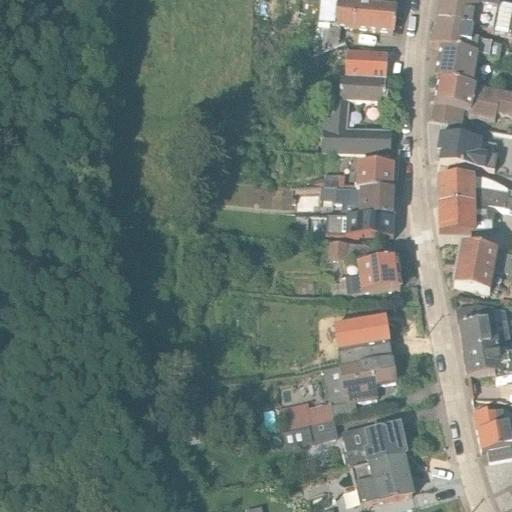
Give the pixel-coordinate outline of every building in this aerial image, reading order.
[(398,3),(365,0),(320,0),(317,26),(339,28),(395,33),(398,3)] [(511,3),(496,0),(438,0),(435,22),(474,28),(474,27),(511,34),(511,14),(509,14),(511,3)] [(474,28),(435,22),(430,47),(439,48),(478,55),(511,61),(511,50),(500,48),(500,44),(477,39),(472,37),(474,28)] [(339,28),(317,26),(317,28),(311,28),(307,58),(298,61),(303,73),(323,66),(323,75),(340,76),(340,79),(385,80),(387,55),(346,52),(346,41),(338,44),(339,28)] [(478,55),(439,48),(434,78),(438,79),(473,86),(478,55)] [(321,151),(389,156),(390,133),(347,130),(349,101),(383,104),(385,82),(340,79),(338,100),(322,118),(321,151)] [(511,92),(473,86),(438,79),(433,104),(464,109),(468,110),(467,115),(494,119),(495,113),(511,116),(511,92)] [(464,109),(433,104),(430,118),(461,124),(464,109)] [(495,142),(439,132),(436,150),(440,150),(438,161),(493,170),(494,164),(499,164),(500,152),(497,152),(495,142)] [(391,193),(392,166),(356,165),(355,185),(344,185),(344,176),(336,176),(322,175),(322,180),(313,180),(312,186),(315,186),(314,190),(320,190),(391,193)] [(473,177),(437,177),(437,205),(477,205),(492,208),(508,211),(510,199),(511,198),(511,190),(507,190),(495,184),(483,179),(473,177)] [(395,193),(391,193),(320,190),(319,202),(340,203),(339,213),(357,213),(357,216),(394,218),(395,193)] [(477,205),(437,205),(437,232),(492,230),(492,208),(477,205)] [(328,233),(347,234),(348,214),(329,213),(328,233)] [(346,258),(366,260),(367,245),(327,243),(327,261),(345,262),(346,258)] [(496,251),(459,245),(456,263),(493,270),(496,251)] [(511,254),(496,251),(493,270),(509,272),(508,275),(511,275),(511,254)] [(399,290),(396,261),(356,266),(357,276),(344,277),(344,279),(338,279),(339,284),(345,284),(346,296),(399,290)] [(493,270),(456,263),(452,287),(489,294),(493,270)] [(475,306),(455,310),(462,350),(510,346),(504,311),(491,310),(491,309),(475,306)] [(391,360),(385,322),(332,330),(338,369),(391,360)] [(511,346),(510,346),(462,350),(466,378),(493,373),(495,381),(511,378),(511,346)] [(391,364),(391,362),(357,368),(323,374),(328,407),(343,404),(343,407),(354,406),(377,402),(375,388),(395,385),(395,384),(393,384),(390,364),(391,364)] [(343,407),(343,404),(328,407),(308,411),(307,404),(276,410),(281,434),(308,430),(332,424),(332,423),(356,419),(354,406),(343,407)] [(486,410),(473,413),(480,453),(486,452),(488,463),(511,457),(511,448),(511,446),(511,423),(504,424),(502,411),(487,414),(486,410)] [(332,424),(308,430),(311,446),(335,441),(332,424)] [(199,426),(180,429),(185,454),(204,450),(199,426)] [(397,430),(397,428),(363,436),(362,432),(341,437),(344,455),(342,455),(345,471),(350,470),(402,458),(396,431),(397,430)] [(410,494),(402,458),(350,470),(359,509),(377,505),(377,506),(411,498),(410,494)]
